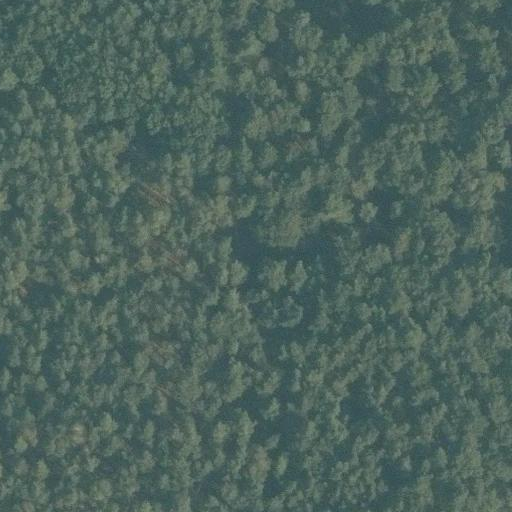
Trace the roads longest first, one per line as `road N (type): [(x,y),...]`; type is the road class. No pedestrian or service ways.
road 1 (track): [(0,67),(231,184)]
road 2 (track): [(0,354),(87,111)]
